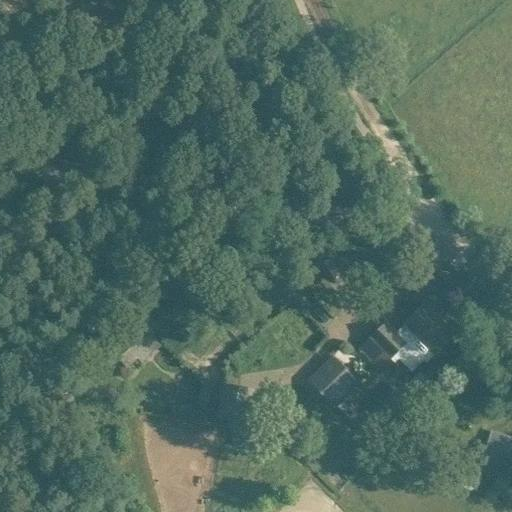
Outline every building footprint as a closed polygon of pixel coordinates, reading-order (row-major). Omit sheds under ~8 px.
[(223,271),(223,270),(224,270),(229,265),(233,268),(248,253),(237,241),(234,244),(224,233),(210,247),(214,252),(209,257),(223,271)] [(181,281),(195,267),(182,253),(166,268),(181,281)] [(427,362),(441,349),(455,334),(425,305),(396,334),(386,324),(360,350),(383,372),(392,362),(391,360),(408,343),(427,362)] [(104,344),(113,354),(126,369),(137,359),(141,363),(160,347),(133,317),(104,344)] [(332,359),(308,383),(332,407),(356,383),(332,359)] [(223,386),(218,417),(242,422),(247,423),(253,392),(244,390),(223,386)] [(483,455),(480,463),(503,471),(507,460),(511,461),(511,447),(511,446),(511,440),(491,433),(486,446),(482,446),(481,451),(483,455)]
